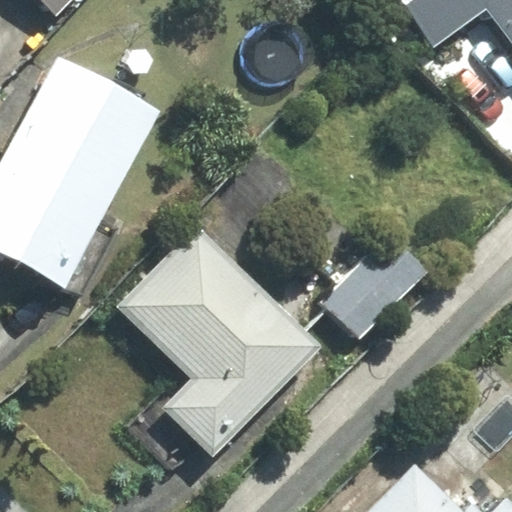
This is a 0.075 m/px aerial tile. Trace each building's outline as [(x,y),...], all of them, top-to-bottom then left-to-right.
[(68,0),(29,0),(50,19),(68,0)] [(511,0),(383,0),(424,53),(453,31),(509,105),(511,102),(511,0)] [(150,110),(46,55),(0,142),(0,261),(54,291),(150,110)] [(178,225),(103,304),(179,376),(149,408),(201,457),(306,345),(178,225)] [(422,274),(380,233),(311,304),(353,345),(422,274)] [(506,511),(489,495),(472,511),(449,511),(402,466),(357,511),(506,511)]
